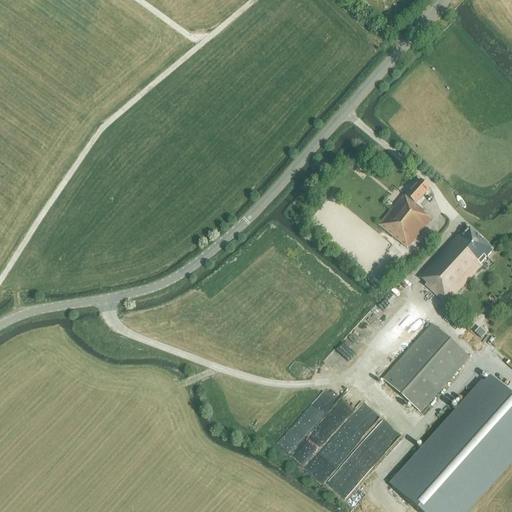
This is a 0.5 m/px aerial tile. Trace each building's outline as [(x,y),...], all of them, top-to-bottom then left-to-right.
[(415,204),(429,188),(421,181),(406,197),(404,195),(378,226),(407,249),(431,220),(423,213),(424,212),(415,204)] [(457,236),(420,278),(427,284),(425,286),(446,305),(482,266),(480,265),(493,250),(473,232),(468,227),(464,232),(459,237),(457,236)] [(381,270),(376,276),(382,281),(397,264),(394,262),(389,267),(386,265),(381,270)] [(420,412),(469,358),(432,325),(383,380),(420,412)] [(461,511),(511,457),(511,396),(490,376),(392,487),(419,511),(461,511)] [(375,433),(391,448),(402,435),(386,421),(375,433)] [(318,424),(309,435),(293,423),(277,445),(307,467),(332,434),(318,424)]
